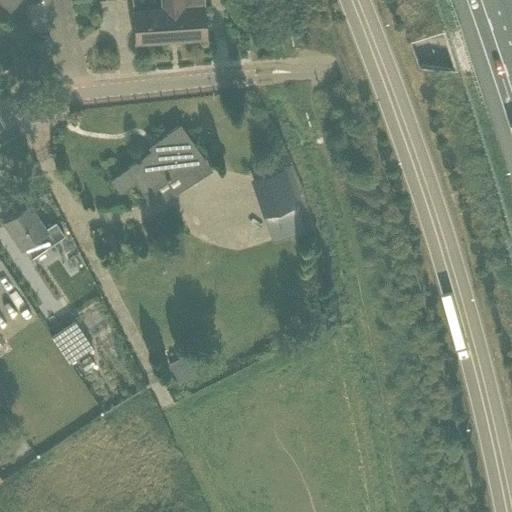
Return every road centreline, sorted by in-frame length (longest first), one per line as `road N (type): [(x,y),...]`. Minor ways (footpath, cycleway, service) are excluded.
road 1 (secondary): [(343,0),(380,90),(499,511)]
road 2 (secondary): [(511,474),(399,88),(362,0)]
road 3 (residential): [(0,116),(40,99),(260,78)]
